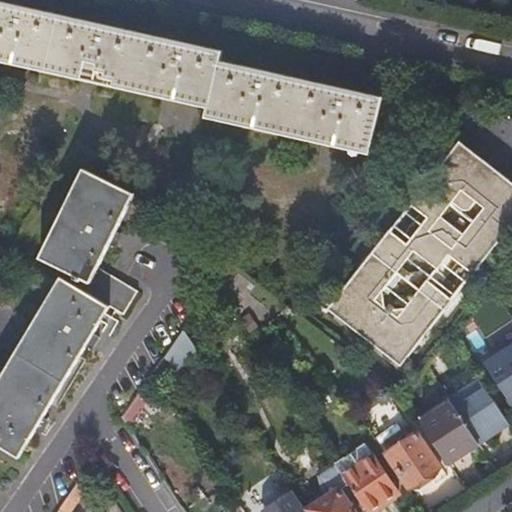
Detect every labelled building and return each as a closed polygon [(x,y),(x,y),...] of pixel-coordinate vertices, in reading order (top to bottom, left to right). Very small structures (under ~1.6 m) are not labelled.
[(220,115),(370,149),(381,99),(232,65),(234,54),(0,0),(0,52),(223,105),(220,115)] [(511,226),(511,182),(461,143),(412,204),(430,218),(409,244),(392,230),(338,299),(355,312),(347,323),(385,353),(393,343),(411,356),(454,301),(430,282),(450,256),(474,275),(511,226)] [(0,380),(0,443),(18,455),(108,307),(123,316),(138,291),(97,267),(131,193),(84,170),(40,258),(75,275),(69,285),(61,279),(0,380)] [(221,293),(257,327),(276,306),(240,272),(221,293)] [(221,295),(215,285),(205,299),(214,306),(221,295)] [(355,312),(338,299),(330,309),(347,323),(355,312)] [(198,351),(183,330),(161,361),(175,372),(198,351)] [(411,356),(393,343),(385,353),(403,367),(411,356)] [(511,345),(486,364),(511,403),(511,345)] [(451,400),(453,403),(480,444),(481,445),(511,425),(481,378),(451,400)] [(453,403),(423,423),(450,464),(480,444),(453,403)] [(389,453),(412,487),(442,468),(419,433),(389,453)] [(367,443),(337,464),(350,484),(369,511),(371,511),(401,493),(367,443)] [(350,484),(337,464),(319,476),(328,488),(306,503),(312,511),(357,511),(342,489),(350,484)] [(89,465),(58,509),(60,511),(69,511),(96,475),(89,465)] [(262,511),(307,511),(292,489),(261,510),(262,511)]
